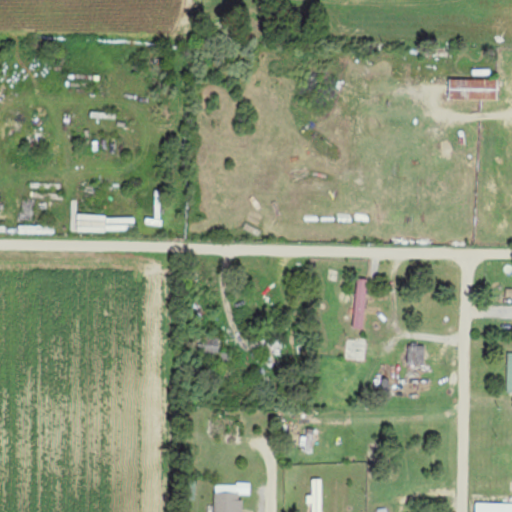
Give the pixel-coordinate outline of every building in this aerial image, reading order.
[(452,78),(499,79),(499,97),(452,96),(452,78)] [(354,329),(365,329),(367,280),(357,279),(354,329)] [(219,352),(219,341),(205,341),(204,352),(219,352)] [(408,365),(424,366),(425,347),(408,346),(408,365)] [(214,511),(241,511),(241,495),(250,495),(250,485),(215,485),(214,511)]
